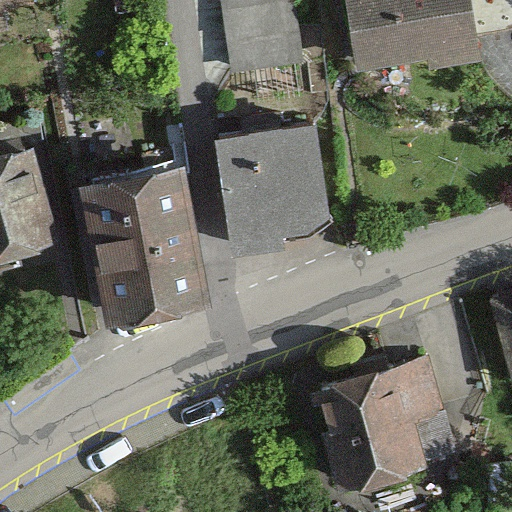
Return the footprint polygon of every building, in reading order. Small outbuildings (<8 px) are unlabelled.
[(230,0),(240,61),(311,50),(303,0),(230,0)] [(347,0),(355,65),(472,51),(465,0),(347,0)] [(212,125),(228,239),(278,232),(276,219),(320,205),(308,111),(212,125)] [(0,145),(0,248),(52,233),(24,138),(0,145)] [(77,170),(100,306),(199,289),(176,153),(77,170)] [(511,272),(496,277),(511,331),(511,272)] [(321,372),(339,477),(444,459),(426,354),(321,372)]
